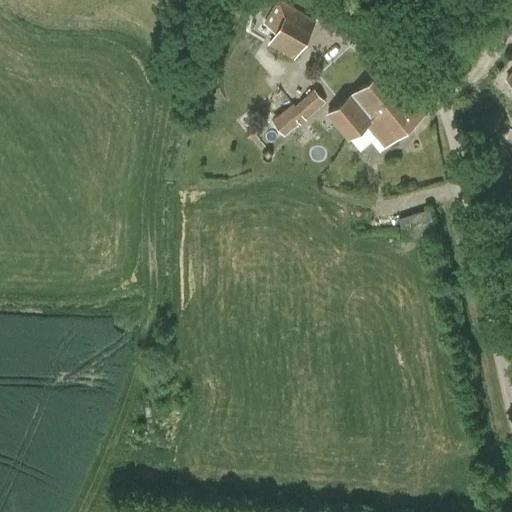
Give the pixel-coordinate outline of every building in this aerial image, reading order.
[(423,0),(451,29),(460,21),(457,17),(474,0),(423,0)] [(312,30),(286,14),(268,43),(295,59),(312,30)] [(428,111),(389,63),(328,112),(348,138),(367,121),(386,145),(428,111)] [(313,87),(272,117),(284,133),(324,102),(313,87)] [(431,205),(396,216),(404,239),(439,228),(431,205)]
